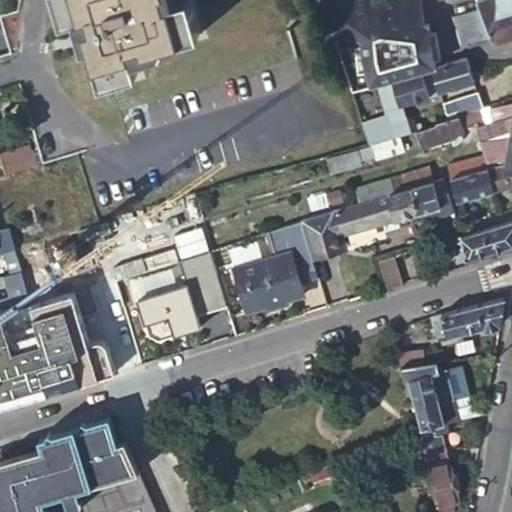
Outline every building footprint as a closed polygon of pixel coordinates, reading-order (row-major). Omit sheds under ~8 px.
[(50,0),(58,26),(83,18),(86,30),(80,32),(97,87),(133,75),(125,49),(137,44),(140,52),(193,35),(182,0),(179,0),(160,6),(157,0),(50,0)] [(339,0),(322,0),(324,10),(341,6),(339,0)] [(415,22),(415,0),(361,0),(325,12),(332,33),(358,30),(361,57),(372,88),(380,85),(434,68),(437,67),(427,25),(416,28),(415,22)] [(511,34),(511,0),(478,0),(481,7),(491,39),(492,42),(511,34)] [(491,39),(481,7),(455,16),(465,43),(480,38),(481,43),(491,39)] [(467,57),(443,65),(437,67),(434,68),(442,92),(475,82),(467,57)] [(434,68),(380,85),(386,105),(400,100),(402,105),(442,92),(434,68)] [(479,92),(444,106),(447,122),(457,118),(470,114),(482,109),(485,108),(479,92)] [(511,98),(492,106),(497,124),(511,120),(511,98)] [(485,108),(482,109),(485,119),(483,120),(485,126),(497,124),(492,106),(485,108)] [(485,119),(482,109),(470,114),(474,123),(483,120),(485,119)] [(470,114),(457,118),(461,128),(472,124),(474,123),(470,114)] [(368,123),(376,146),(385,144),(399,140),(392,117),(368,123)] [(457,118),(447,122),(435,126),(436,129),(416,135),(422,152),(448,140),(451,146),(456,144),(460,138),(456,134),(461,130),(461,128),(457,118)] [(511,120),(497,124),(485,126),(474,129),(480,143),(482,142),(511,136),(511,120)] [(511,136),(482,142),(486,156),(484,157),(488,169),(511,161),(511,136)] [(401,145),(400,140),(399,140),(385,144),(389,158),(404,154),(401,145)] [(0,174),(32,165),(27,144),(0,152),(0,174)] [(376,146),(371,148),(375,159),(376,162),(389,158),(385,144),(376,146)] [(375,159),(371,148),(358,152),(358,153),(327,162),(331,177),(362,167),(361,163),(375,159)] [(475,198),(494,192),(488,169),(484,157),(466,162),(475,198)] [(511,161),(488,169),(494,192),(511,186),(511,161)] [(475,198),(466,162),(447,168),(457,204),(475,198)] [(421,186),(432,183),(428,168),(417,171),(421,186)] [(404,191),(410,189),(421,186),(417,171),(400,176),(404,191)] [(400,176),(389,178),(389,180),(393,193),(404,191),(400,176)] [(369,200),(393,193),(389,180),(365,186),(369,200)] [(441,217),(454,213),(443,180),(432,183),(421,186),(410,189),(416,215),(439,210),(441,217)] [(354,189),(357,203),(369,200),(365,186),(354,189)] [(347,205),(299,221),(310,255),(344,244),(341,235),(416,215),(410,189),(404,191),(393,193),(369,200),(357,203),(347,205)] [(511,244),(511,218),(447,239),(455,263),(511,244)] [(299,221),(267,231),(275,256),(231,269),(245,313),(303,295),(299,282),(317,276),(311,260),(310,255),(299,221)] [(455,263),(447,239),(435,243),(443,267),(455,263)] [(344,244),(310,255),(311,260),(346,249),(344,244)] [(388,290),(402,285),(393,257),(381,261),(388,290)] [(387,290),(388,290),(381,261),(378,262),(387,290)] [(217,277),(141,300),(152,335),(161,339),(202,327),(198,314),(226,306),(226,305),(217,279),(217,277)] [(219,278),(217,279),(226,305),(228,304),(219,278)] [(0,314),(0,398),(2,406),(30,398),(24,377),(10,382),(6,366),(9,365),(6,354),(2,355),(0,347),(0,325),(11,322),(10,319),(21,315),(29,339),(124,309),(115,279),(96,284),(0,314)] [(485,329),(500,325),(505,297),(431,317),(436,339),(447,336),(447,338),(484,328),(485,329)] [(405,372),(410,370),(430,366),(428,354),(402,360),(405,372)] [(446,373),(444,364),(430,366),(410,370),(418,405),(442,399),(444,405),(459,402),(452,372),(446,373)] [(468,405),(474,403),(471,397),(465,399),(468,405)] [(424,429),(436,427),(463,421),(459,402),(444,405),(442,399),(418,405),(424,429)] [(139,471),(127,442),(125,439),(119,441),(110,414),(41,436),(44,445),(0,458),(0,511),(130,511),(115,478),(139,471)] [(424,429),(420,431),(426,458),(449,452),(445,436),(438,438),(436,427),(424,429)] [(453,511),(451,502),(460,499),(449,452),(426,458),(427,459),(439,511),(453,511)] [(158,511),(139,471),(115,478),(130,511),(158,511)] [(347,511),(362,511),(349,481),(338,485),(347,511)]
